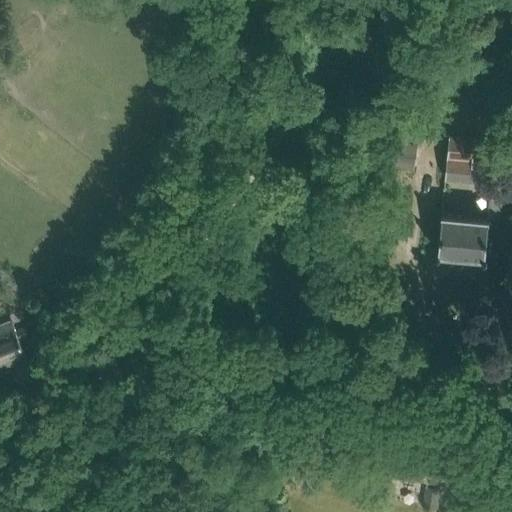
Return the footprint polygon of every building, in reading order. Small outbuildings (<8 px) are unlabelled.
[(449,134),(445,177),(492,182),(496,139),(449,134)] [(486,217),(501,218),(504,190),(489,189),(486,217)] [(442,213),(438,250),(485,255),(488,217),(442,213)] [(13,319),(0,323),(0,371),(19,364),(17,373),(24,379),(34,375),(35,366),(29,360),(20,338),(29,335),(25,324),(17,327),(13,319)] [(293,445),(286,484),(320,489),(326,451),(293,445)] [(395,449),(392,469),(391,473),(463,484),(466,460),(395,449)] [(422,507),(439,510),(442,490),(425,487),(422,507)] [(486,487),(483,511),(497,511),(501,489),(486,487)]
